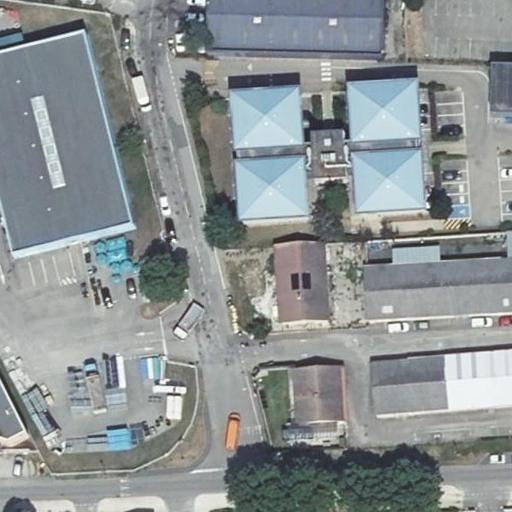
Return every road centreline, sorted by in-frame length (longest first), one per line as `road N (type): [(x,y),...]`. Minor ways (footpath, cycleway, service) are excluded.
road 1 (unclassified): [(153,0),(162,87),(247,486)]
road 2 (unknown): [(162,87),(475,89),(488,165)]
road 3 (unclassified): [(247,486),(511,474)]
road 4 (unclassified): [(0,498),(247,486)]
